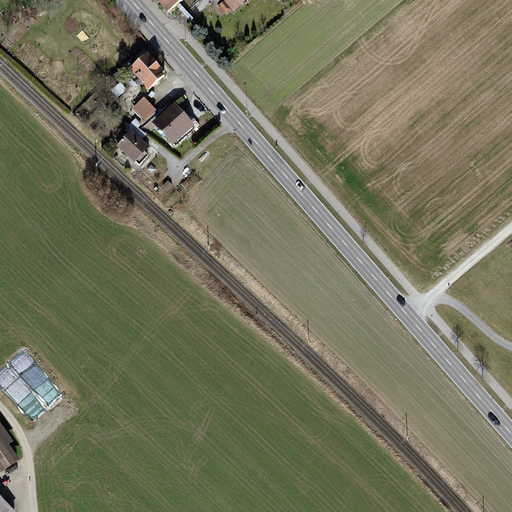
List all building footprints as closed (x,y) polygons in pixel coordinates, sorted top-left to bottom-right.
[(188,0),(155,0),(168,16),(188,0)] [(227,0),(218,9),(228,20),(248,0),(227,0)] [(167,76),(148,55),(130,71),(149,92),(167,76)] [(157,111),(144,98),(133,109),(145,122),(157,111)] [(195,127),(175,105),(153,125),(173,147),(195,127)] [(150,149),(133,133),(118,149),(135,165),(150,149)] [(0,472),(2,475),(19,462),(9,448),(13,444),(0,426),(0,472)] [(0,511),(12,511),(0,499),(0,511)]
